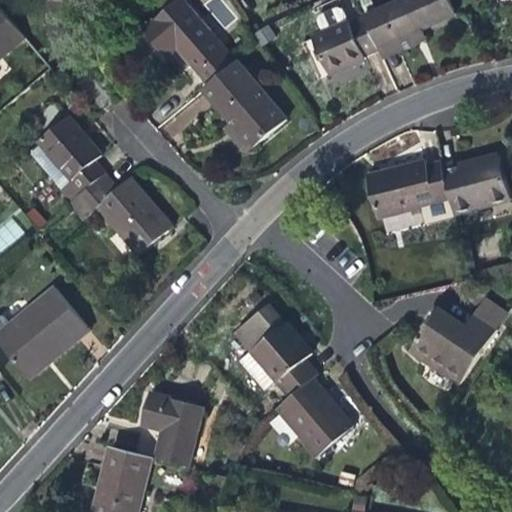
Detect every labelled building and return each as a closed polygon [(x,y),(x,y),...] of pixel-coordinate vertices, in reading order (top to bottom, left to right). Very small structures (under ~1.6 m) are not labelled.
[(413,0),(371,17),(372,20),(384,50),(424,35),(464,19),(456,0),(413,0)] [(0,54),(26,33),(0,1),(0,54)] [(197,59),(222,89),(249,67),(194,1),(157,32),(178,59),(192,47),(197,52),(194,55),(197,59)] [(368,56),(384,50),(372,20),(356,27),(350,10),(326,20),(331,34),(320,38),(334,74),(355,65),(369,59),(368,56)] [(251,65),(249,67),(222,89),(217,93),(267,152),(283,138),(300,124),(251,65)] [(74,204),(88,193),(106,177),(95,164),(104,158),(88,139),(71,119),(42,143),(44,145),(33,155),(57,184),(69,175),(74,182),(63,191),(74,204)] [(450,173),(461,217),(511,205),(511,191),(505,161),(480,166),(450,173)] [(457,204),(448,167),(433,170),(432,165),(399,173),(374,178),(382,220),(457,204)] [(119,192),(106,177),(88,193),(140,256),(149,249),(173,230),(133,181),(119,192)] [(11,216),(0,225),(0,253),(25,232),(11,216)] [(34,382),(51,368),(47,364),(60,353),(91,327),(61,291),(0,341),(34,382)] [(281,388),(294,402),(314,385),(320,381),(307,366),(314,359),(295,336),(290,329),(273,311),(239,338),(256,359),(243,369),(268,399),(281,388)] [(462,390),(496,335),(470,320),(463,332),(437,317),(411,358),(432,372),(462,390)] [(47,364),(51,368),(95,331),(91,327),(60,353),(47,364)] [(336,410),(314,385),(294,402),(280,414),(321,461),(355,433),(336,410)] [(148,423),(138,460),(157,464),(195,474),(210,413),(154,399),(148,423)] [(144,511),(157,464),(138,460),(115,453),(106,489),(99,511),(144,511)]
